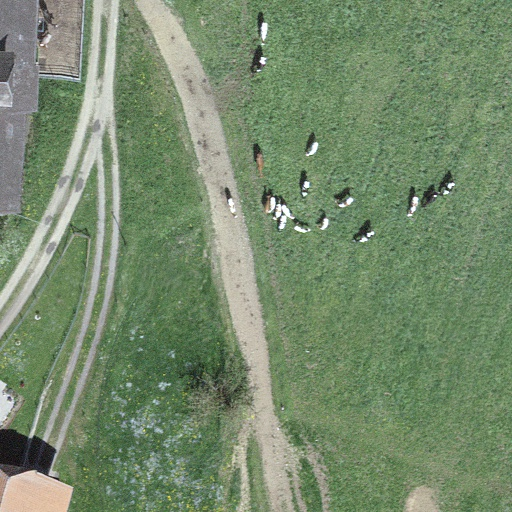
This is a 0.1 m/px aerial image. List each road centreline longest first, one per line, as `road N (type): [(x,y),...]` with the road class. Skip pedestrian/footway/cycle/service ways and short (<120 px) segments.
road 1 (track): [(51,454),(105,289),(110,224),(96,109)]
road 2 (track): [(110,0),(92,136),(42,256),(0,325)]
road 3 (unclassified): [(218,144),(160,0)]
